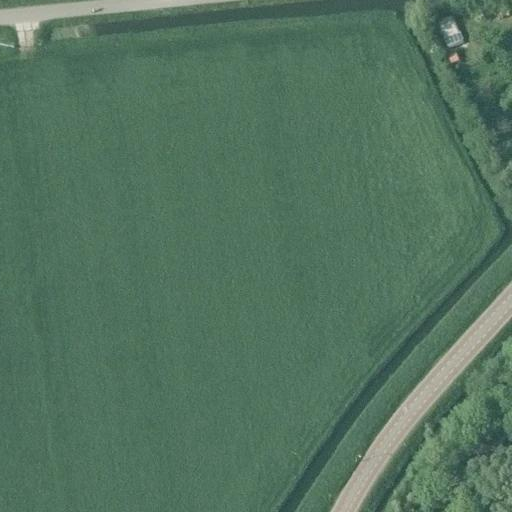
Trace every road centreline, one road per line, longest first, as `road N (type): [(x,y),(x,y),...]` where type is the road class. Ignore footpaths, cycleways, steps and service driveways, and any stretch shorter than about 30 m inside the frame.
road 1 (tertiary): [(345,511),(400,427),(511,303)]
road 2 (unclassified): [(0,18),(200,0)]
